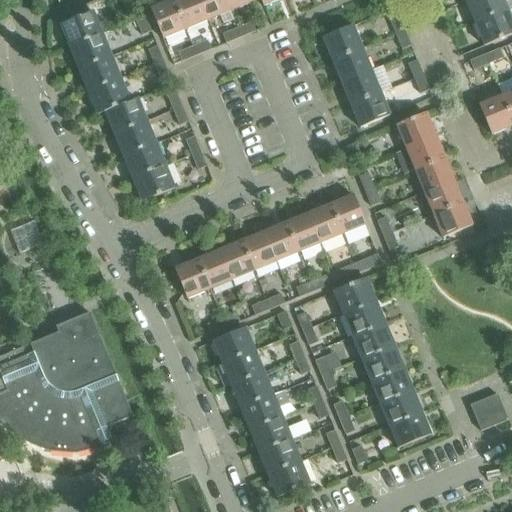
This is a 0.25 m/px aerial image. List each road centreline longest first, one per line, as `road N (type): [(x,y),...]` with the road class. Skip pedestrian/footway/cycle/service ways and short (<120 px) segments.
road 1 (residential): [(229,511),(168,356),(109,250)]
road 2 (residential): [(109,250),(23,88),(23,0)]
road 3 (residential): [(245,193),(306,165),(258,50),(197,74)]
road 4 (residential): [(109,250),(245,193)]
road 5 (residential): [(197,74),(245,193)]
